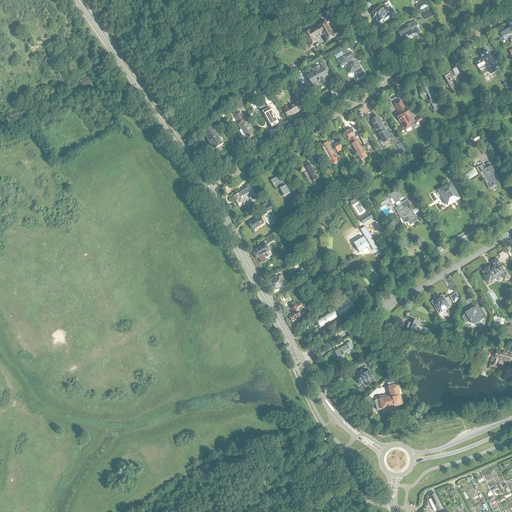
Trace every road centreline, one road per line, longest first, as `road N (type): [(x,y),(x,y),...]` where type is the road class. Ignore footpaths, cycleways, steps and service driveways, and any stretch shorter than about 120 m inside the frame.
road 1 (track): [(203,190),(190,189),(97,90),(0,127)]
road 2 (tertiary): [(209,186),(83,0)]
road 3 (residential): [(209,186),(386,84)]
road 4 (tertiary): [(300,357),(209,186)]
road 5 (track): [(285,440),(223,444),(112,511)]
road 6 (residential): [(511,210),(401,276),(385,308)]
road 7 (residential): [(386,84),(511,13)]
road 8 (residential): [(385,308),(504,237)]
road 9 (unknown): [(123,113),(128,79),(71,0)]
